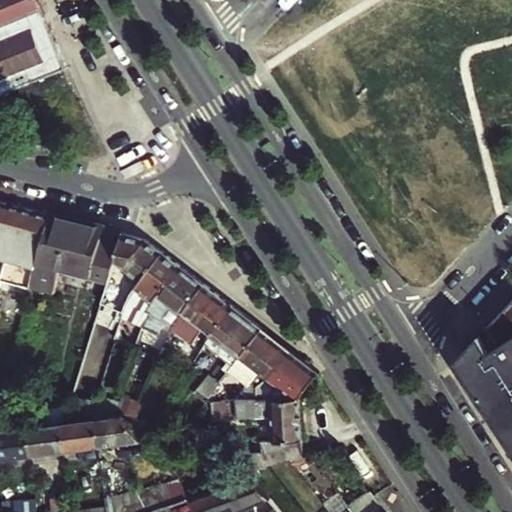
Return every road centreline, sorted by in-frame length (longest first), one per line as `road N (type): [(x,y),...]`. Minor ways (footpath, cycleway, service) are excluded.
road 1 (tertiary): [(209,166),(430,511)]
road 2 (tertiary): [(404,340),(212,33)]
road 3 (residential): [(0,165),(124,195),(209,166)]
road 4 (tertiary): [(102,0),(209,166)]
road 5 (tertiary): [(511,506),(404,340)]
road 6 (residential): [(404,340),(511,232)]
